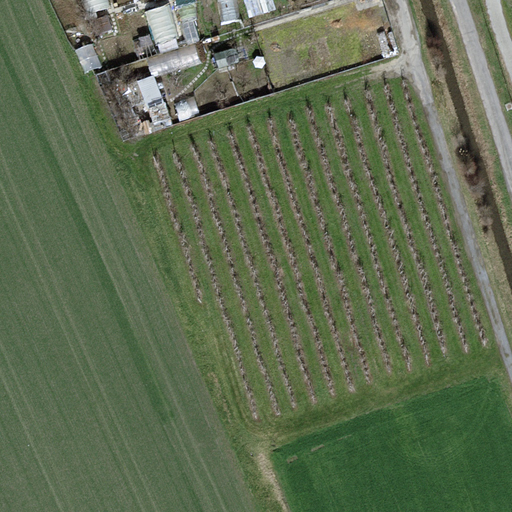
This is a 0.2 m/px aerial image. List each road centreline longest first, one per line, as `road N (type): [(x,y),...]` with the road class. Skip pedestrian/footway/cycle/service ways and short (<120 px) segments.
road 1 (track): [(398,0),(511,368)]
road 2 (track): [(458,0),(511,173)]
